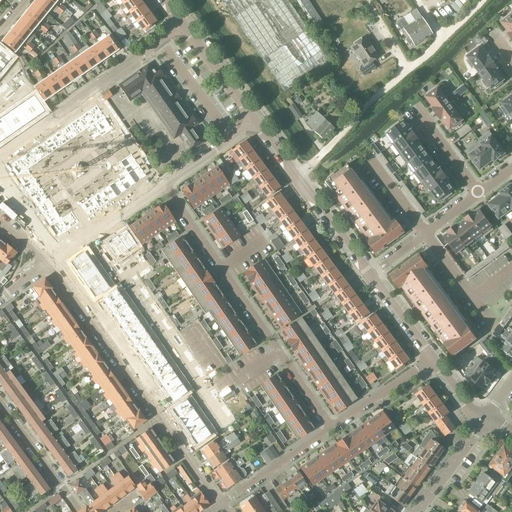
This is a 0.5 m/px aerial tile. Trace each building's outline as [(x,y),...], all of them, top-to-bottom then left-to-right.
[(46,14),(53,4),(48,0),(36,0),(33,4),(46,14)] [(56,1),(56,0),(48,0),(53,4),(58,8),(63,12),(66,8),(56,1)] [(129,13),(142,3),(139,0),(126,0),(122,3),(119,6),(122,10),(125,8),(129,13)] [(287,0),(222,0),(284,92),(329,61),(287,0)] [(318,29),(323,25),(307,1),(302,5),(318,29)] [(136,22),(149,13),(142,3),(129,13),(136,22)] [(33,4),(26,13),(38,23),(46,14),(33,4)] [(102,19),(109,13),(106,10),(100,15),(102,19)] [(432,34),(428,29),(416,10),(410,14),(415,21),(408,26),(403,18),(395,23),(401,31),(404,35),(406,38),(405,39),(410,48),(414,46),(432,34)] [(511,13),(511,14),(511,12),(501,20),(502,21),(500,22),(508,33),(506,34),(511,41),(511,40),(511,13)] [(30,33),(38,23),(26,13),(18,23),(30,33)] [(102,19),(105,22),(112,17),(109,13),(102,19)] [(149,13),(136,22),(143,32),(156,22),(149,13)] [(84,28),(80,22),(76,26),(80,31),(84,28)] [(18,23),(17,24),(10,32),(22,42),(30,33),(18,23)] [(116,49),(120,46),(107,29),(103,31),(108,37),(98,43),(107,56),(117,50),(116,49)] [(14,52),(22,42),(10,32),(2,42),(14,52)] [(364,37),(351,47),(363,66),(358,69),(363,77),(376,68),(371,62),(378,57),(364,37)] [(98,63),(107,56),(98,43),(89,49),(98,63)] [(478,74),(479,73),(493,62),(494,62),(489,55),(488,57),(480,46),(478,48),(477,47),(467,54),(468,55),(466,57),(467,59),(465,61),(472,71),(474,68),(478,74)] [(0,47),(0,60),(6,66),(13,58),(0,47)] [(89,69),(98,63),(89,49),(80,56),(89,69)] [(71,62),(65,66),(59,56),(55,58),(62,68),(71,81),(80,75),(71,62)] [(80,75),(89,69),(80,56),(71,62),(80,75)] [(62,68),(55,58),(52,61),(58,71),(53,74),(62,88),(71,81),(62,68)] [(482,79),(480,81),(487,91),(489,89),(491,91),(493,89),(494,90),(504,83),(503,82),(505,80),(497,70),(499,69),(494,62),(493,62),(479,73),(478,74),(482,79)] [(40,76),(37,71),(33,65),(30,67),(35,73),(34,73),(37,78),(40,76)] [(164,77),(158,69),(153,72),(148,65),(118,86),(129,102),(130,101),(141,93),(153,110),(151,112),(158,123),(161,121),(174,139),(180,135),(187,144),(191,150),(200,144),(203,142),(192,127),(197,124),(191,115),(190,116),(179,100),(180,99),(179,98),(176,94),(175,93),(174,94),(163,78),(164,77)] [(53,94),(62,88),(53,74),(44,81),(53,94)] [(43,100),(53,94),(44,81),(34,87),(43,100)] [(451,104),(446,98),(449,96),(443,87),(440,89),(438,87),(436,89),(435,88),(427,94),(428,95),(425,97),(433,107),(432,108),(436,114),(451,104)] [(108,90),(101,95),(105,101),(106,100),(112,96),(109,92),(108,90)] [(500,103),(502,106),(499,108),(506,117),(509,115),(511,118),(511,94),(511,93),(502,100),(503,102),(500,103)] [(34,94),(26,100),(38,117),(46,112),(34,94)] [(26,100),(18,106),(30,123),(38,117),(26,100)] [(98,104),(8,166),(58,238),(86,219),(148,177),(98,104)] [(288,107),(297,121),(302,117),(293,104),(288,107)] [(436,114),(441,120),(442,119),(450,130),(452,128),(453,129),(461,123),(461,122),(463,120),(461,118),(464,116),(458,107),(455,109),(451,104),(436,114)] [(18,106),(10,111),(22,128),(30,123),(18,106)] [(10,111),(2,117),(14,134),(22,128),(10,111)] [(330,125),(330,123),(327,120),(325,121),(315,112),(305,124),(314,132),(323,140),(334,128),(330,125)] [(492,122),(484,112),(478,116),(486,127),(492,122)] [(2,117),(0,117),(0,130),(6,139),(14,134),(2,117)] [(392,145),(412,130),(412,129),(411,130),(404,120),(400,123),(398,121),(389,128),(390,130),(384,135),(392,145)] [(472,130),(467,124),(456,132),(461,138),(472,130)] [(412,130),(392,145),(399,155),(419,140),(420,140),(412,130)] [(495,162),(506,154),(501,147),(502,147),(500,145),(493,136),(489,131),(480,137),(478,139),(495,162)] [(495,162),(478,139),(477,140),(481,145),(468,155),(480,171),(493,161),(494,163),(495,162)] [(420,140),(419,140),(399,155),(406,164),(426,150),(420,141),(420,140)] [(252,150),(247,144),(245,141),(232,150),(239,160),(252,150)] [(378,155),(381,153),(374,143),(370,146),(378,155)] [(246,169),(259,160),(252,150),(239,160),(236,162),(239,167),(242,164),(246,169)] [(413,174),(414,174),(433,159),(426,150),(406,164),(413,174)] [(381,153),(378,155),(385,165),(388,163),(381,153)] [(227,165),(225,166),(219,158),(215,160),(221,169),(223,172),(229,168),(227,165)] [(440,167),(440,168),(433,159),(414,174),(413,174),(420,184),(441,168),(440,167)] [(253,178),(265,169),(259,160),(246,169),(253,178)] [(385,165),(392,175),(395,172),(388,163),(385,165)] [(389,222),(350,169),(349,169),(346,165),(334,175),(333,174),(325,179),(326,180),(324,182),(327,186),(326,187),(366,239),(364,241),(374,255),(403,233),(393,219),(389,222)] [(208,173),(219,190),(220,191),(229,184),(216,166),(207,173),(208,173)] [(420,184),(428,193),(448,178),(441,168),(420,184)] [(260,188),(272,178),(265,169),(253,178),(250,181),(253,185),(256,183),(260,188)] [(395,172),(392,175),(399,184),(402,182),(395,172)] [(211,197),(220,191),(219,190),(208,173),(207,173),(198,179),(199,179),(211,196),(211,197)] [(229,182),(236,177),(233,173),(226,178),(229,182)] [(238,180),(236,177),(229,182),(231,185),(238,180)] [(267,197),(280,188),(272,178),(260,188),(256,190),(260,194),(263,192),(267,197)] [(453,194),(452,192),(455,189),(448,180),(449,179),(448,178),(428,193),(429,194),(431,193),(438,202),(442,199),(443,201),(453,194)] [(199,179),(198,179),(190,185),(202,202),(202,203),(211,197),(211,196),(199,179)] [(406,194),(407,194),(409,192),(410,192),(402,182),(399,184),(406,194)] [(511,208),(511,185),(511,184),(500,192),(511,208)] [(193,209),(202,203),(202,202),(190,185),(180,191),(193,209)] [(242,201),(249,196),(246,192),(240,197),(242,201)] [(269,214),(285,202),(278,192),(265,202),(266,203),(262,205),(266,210),(269,214)] [(409,192),(407,194),(406,194),(414,204),(417,201),(410,192),(409,192)] [(511,208),(500,192),(499,193),(500,194),(487,204),(499,220),(511,210),(511,208)] [(249,210),(252,208),(248,202),(251,200),(249,196),(242,201),(244,204),(249,210)] [(414,204),(421,214),(425,212),(417,201),(414,204)] [(276,223),(292,211),(285,202),(269,214),(276,223)] [(166,227),(175,221),(162,203),(153,209),(154,210),(166,227)] [(227,218),(220,208),(202,220),(209,230),(210,230),(227,218)] [(153,209),(145,215),(146,216),(158,232),(158,233),(166,227),(154,210),(153,209)] [(485,237),(494,230),(492,228),(493,227),(479,209),(475,212),(474,211),(469,215),(485,237)] [(286,230),(299,221),(292,211),(276,223),(279,227),(282,225),(286,230)] [(257,222),(264,218),(262,214),(255,219),(257,222)] [(158,232),(146,216),(145,215),(137,221),(138,221),(150,238),(150,239),(158,233),(158,232)] [(475,241),(482,235),(484,237),(485,237),(469,215),(464,219),(465,220),(461,223),(475,241)] [(215,239),(216,238),(233,227),(227,218),(210,230),(209,230),(215,239)] [(259,226),(264,223),(267,221),(264,218),(257,222),(259,226)] [(141,245),(150,239),(150,238),(138,221),(137,221),(128,227),(141,245)] [(293,239),(306,230),(299,221),(286,230),(293,239)] [(264,232),(268,229),(264,223),(259,226),(264,232)] [(466,247),(475,241),(461,223),(458,225),(457,224),(452,228),(466,247)] [(498,229),(506,240),(511,235),(511,234),(504,224),(498,229)] [(233,227),(216,238),(215,239),(222,249),(240,237),(233,227)] [(452,228),(446,232),(447,233),(443,236),(456,254),(466,247),(452,228)] [(127,229),(117,236),(129,253),(138,247),(127,229)] [(268,238),(272,235),(268,229),(264,232),(268,238)] [(300,249),(313,239),(306,230),(293,239),(289,241),(293,246),(296,243),(300,249)] [(270,241),(277,237),(275,233),(272,235),(268,238),(270,241)] [(117,236),(107,242),(119,260),(129,253),(117,236)] [(188,246),(189,246),(182,236),(167,246),(167,247),(161,251),(168,260),(188,246)] [(280,248),(276,242),(280,240),(277,237),(270,241),(272,245),(277,251),(280,248)] [(307,258),(320,248),(313,239),(300,249),(297,251),(300,255),(303,253),(307,258)] [(499,256),(509,248),(506,244),(496,251),(499,256)] [(8,245),(0,255),(0,260),(2,262),(0,264),(0,270),(1,271),(16,253),(8,245)] [(189,246),(188,246),(168,260),(174,269),(194,255),(195,255),(189,246)] [(314,267),(327,258),(320,248),(307,258),(314,267)] [(86,250),(69,263),(75,272),(93,260),(86,250)] [(490,262),(499,256),(496,251),(487,258),(490,262)] [(283,261),(290,256),(288,252),(281,257),(283,261)] [(453,357),(477,339),(426,270),(429,267),(419,253),(389,275),(400,289),(402,288),(453,357)] [(195,255),(194,255),(174,269),(180,278),(200,264),(201,264),(195,255)] [(283,261),(286,264),(293,259),(290,256),(283,261)] [(321,277),(333,267),(327,258),(314,267),(310,270),(313,274),(317,271),(320,276),(321,277)] [(482,269),(490,262),(487,258),(479,264),(482,269)] [(242,273),(249,283),(250,282),(270,268),(264,259),(262,261),(261,260),(242,273)] [(93,260),(75,272),(82,281),(99,269),(93,260)] [(207,272),(201,264),(200,264),(180,278),(186,287),(206,273),(207,272)] [(479,264),(464,275),(467,279),(482,269),(479,264)] [(328,286),(340,276),(333,267),(321,277),(320,276),(317,279),(320,283),(324,281),(328,286)] [(256,291),(277,277),(270,268),(250,282),(249,283),(255,292),(256,291)] [(99,269),(82,281),(88,290),(105,278),(99,269)] [(297,280),(303,275),(301,271),(294,276),(297,280)] [(213,282),(214,282),(207,272),(206,273),(186,287),(192,296),(213,282)] [(306,278),(303,275),(297,280),(299,283),(306,278)] [(335,295),(347,286),(340,276),(328,286),(324,288),(327,292),(331,290),(334,295),(335,295)] [(262,300),(283,286),(277,277),(256,291),(255,292),(261,301),(262,300)] [(39,296),(51,287),(45,278),(30,289),(33,293),(35,291),(39,296)] [(105,278),(88,290),(94,299),(111,287),(105,278)] [(219,290),(214,282),(213,282),(192,296),(198,305),(219,291),(219,290)] [(268,309),(289,295),(283,286),(262,300),(261,301),(267,310),(268,309)] [(341,304),(354,295),(347,286),(335,295),(334,295),(331,297),(334,302),(338,299),(341,304)] [(52,289),(52,288),(51,287),(39,296),(39,297),(37,298),(41,304),(39,305),(40,307),(56,296),(51,290),(52,289)] [(118,288),(101,300),(106,308),(124,296),(118,288)] [(198,305),(204,314),(225,300),(226,299),(219,290),(219,291),(198,305)] [(310,299),(317,294),(314,290),(311,293),(309,290),(306,293),(307,295),(310,299)] [(310,299),(312,302),(319,297),(317,294),(310,299)] [(274,318),(295,304),(289,295),(268,309),(267,310),(274,319),(274,318)] [(348,314),(361,304),(354,295),(341,304),(348,313),(348,314)] [(48,314),(62,305),(56,296),(40,307),(43,311),(45,310),(48,314)] [(124,296),(106,308),(112,316),(129,304),(124,296)] [(226,299),(225,300),(204,314),(205,314),(208,312),(214,320),(231,309),(232,308),(226,299)] [(129,304),(112,316),(117,324),(135,312),(129,304)] [(299,316),(299,315),(301,313),(295,304),(274,318),(274,319),(281,329),(299,316)] [(356,323),(368,314),(361,304),(348,314),(348,313),(345,316),(352,325),(355,323),(356,323)] [(10,316),(14,314),(11,310),(12,310),(8,305),(4,307),(10,316)] [(52,324),(67,313),(62,305),(48,314),(52,320),(51,321),(52,324)] [(238,317),(232,308),(231,309),(214,320),(220,329),(237,317),(238,317)] [(323,318),(330,313),(327,309),(320,314),(323,318)] [(135,312),(117,324),(123,332),(140,320),(135,312)] [(60,330),(73,321),(67,313),(52,324),(55,327),(57,326),(60,330)] [(330,313),(323,318),(325,321),(332,316),(330,313)] [(367,332),(380,323),(373,313),(360,323),(364,328),(361,331),(364,335),(367,333),(367,332)] [(16,324),(20,322),(14,314),(10,316),(16,324)] [(227,338),(243,326),(244,326),(238,317),(237,317),(220,329),(227,338)] [(286,342),(286,341),(307,327),(301,318),(295,322),(294,322),(279,332),(286,342)] [(503,328),(508,322),(504,319),(499,326),(503,328)] [(140,320),(123,332),(128,340),(146,328),(140,320)] [(64,340),(79,329),(73,321),(60,330),(64,336),(62,338),(64,340)] [(22,333),(26,330),(20,322),(16,324),(22,333)] [(374,342),(387,332),(380,323),(367,332),(367,333),(371,338),(368,340),(371,345),(375,342),(374,342)] [(250,335),(244,326),(243,326),(227,338),(233,347),(249,335),(250,335)] [(498,335),(503,328),(499,326),(495,332),(498,335)] [(286,342),(292,351),(293,350),(314,336),(307,327),(286,341),(286,342)] [(146,328),(128,340),(134,348),(151,336),(146,328)] [(72,347),(85,338),(79,329),(64,340),(66,343),(68,342),(72,347)] [(336,337),(343,333),(341,329),(334,333),(336,337)] [(28,341),(32,338),(26,330),(22,333),(28,341)] [(511,345),(511,335),(506,331),(502,337),(506,341),(511,345)] [(381,351),(394,341),(387,332),(374,342),(375,342),(378,347),(375,349),(378,354),(381,351)] [(498,335),(495,332),(494,332),(491,337),(494,339),(494,340),(495,341),(495,342),(502,347),(501,349),(511,356),(511,345),(506,341),(502,337),(498,335)] [(239,356),(242,354),(242,355),(257,345),(250,335),(249,335),(233,347),(239,356)] [(151,336),(134,348),(139,356),(156,344),(151,336)] [(299,359),(320,345),(314,336),(293,350),(292,351),(298,360),(299,359)] [(35,350),(41,345),(39,341),(35,344),(32,338),(28,341),(35,350)] [(76,357),(91,346),(85,338),(72,347),(76,352),(74,354),(76,357)] [(349,341),(346,343),(343,338),(339,340),(343,345),(342,346),(344,348),(351,344),(349,341)] [(490,359),(497,354),(485,338),(479,343),(490,359)] [(388,360),(401,351),(394,341),(381,351),(385,356),(382,359),(385,363),(388,360)] [(40,357),(44,355),(42,352),(45,350),(42,344),(41,345),(35,350),(40,357)] [(156,344),(139,356),(145,364),(162,352),(156,344)] [(355,357),(351,350),(354,348),(351,344),(344,348),(347,353),(351,359),(355,357)] [(298,360),(304,369),(305,368),(326,354),(320,345),(299,359),(298,360)] [(82,365),(97,354),(91,346),(76,357),(78,356),(81,361),(80,362),(80,363),(75,367),(76,368),(78,368),(81,365),(82,365)] [(401,351),(388,360),(395,370),(408,360),(401,351)] [(162,352),(145,364),(150,371),(167,360),(162,352)] [(90,372),(103,362),(97,354),(82,365),(84,368),(86,367),(90,372)] [(326,354),(305,368),(304,369),(311,378),(311,377),(332,363),(326,354)] [(46,366),(50,363),(44,355),(40,357),(46,366)] [(0,374),(4,371),(4,370),(10,366),(5,358),(0,361),(0,374)] [(167,360),(150,371),(156,379),(173,367),(167,360)] [(357,368),(364,363),(362,360),(355,365),(357,368)] [(483,389),(486,385),(488,386),(495,376),(493,375),(497,370),(483,360),(469,379),(483,389)] [(94,382),(109,371),(103,362),(90,372),(93,377),(91,378),(94,382)] [(317,387),(317,386),(338,372),(332,363),(311,377),(311,378),(317,387)] [(357,368),(360,372),(367,367),(364,363),(357,368)] [(173,367),(156,379),(161,387),(178,375),(173,367)] [(58,382),(62,380),(67,376),(63,371),(62,372),(60,369),(52,374),(58,382)] [(0,384),(2,386),(14,377),(9,371),(6,373),(4,371),(0,374),(0,384)] [(101,389),(115,379),(109,371),(94,382),(95,384),(97,383),(101,389)] [(323,395),(344,381),(338,372),(317,386),(317,387),(323,395)] [(260,386),(266,395),(283,384),(283,383),(276,373),(261,383),(262,384),(260,386)] [(178,375),(161,387),(166,395),(184,383),(178,375)] [(8,395),(20,386),(14,377),(2,386),(8,395)] [(50,386),(54,383),(51,378),(47,381),(42,384),(44,387),(49,384),(50,386)] [(105,398),(121,387),(115,379),(101,389),(105,393),(103,395),(105,398)] [(330,404),(350,390),(344,381),(323,395),(329,404),(330,404)] [(184,383),(166,395),(172,404),(190,392),(184,383)] [(283,383),(283,384),(266,395),(272,404),(289,393),(289,392),(283,383)] [(420,403),(433,393),(427,385),(410,397),(414,402),(417,399),(420,403)] [(14,403),(26,394),(20,386),(8,395),(14,403)] [(57,396),(61,393),(56,386),(53,389),(57,396)] [(113,405),(127,396),(121,387),(105,398),(107,400),(109,399),(113,405)] [(244,390),(238,396),(240,399),(247,393),(244,390)] [(350,405),(349,404),(357,399),(350,390),(330,404),(329,404),(336,414),(350,405)] [(296,401),(289,392),(289,393),(272,404),(278,413),(295,401),(296,401)] [(62,402),(66,400),(61,393),(57,396),(62,402)] [(426,411),(439,402),(433,393),(420,403),(426,411)] [(20,411),(32,402),(26,394),(14,403),(20,411)] [(77,407),(80,405),(73,396),(70,398),(77,407)] [(117,415),(133,404),(127,396),(113,405),(117,409),(114,411),(117,415)] [(177,419),(194,407),(188,398),(171,410),(177,419)] [(302,410),(296,401),(295,401),(278,413),(284,422),(301,410),(302,410)] [(26,420),(38,411),(32,402),(20,411),(26,420)] [(432,420),(445,410),(439,402),(426,411),(432,420)] [(82,414),(85,412),(88,410),(83,403),(80,405),(77,407),(82,414)] [(139,412),(139,410),(138,411),(133,404),(117,415),(119,417),(120,415),(125,421),(127,419),(127,420),(139,412)] [(183,428),(200,416),(194,407),(177,419),(183,428)] [(284,422),(290,431),(307,419),(308,419),(302,410),(301,410),(284,422)] [(444,416),(448,413),(445,410),(432,420),(438,428),(448,420),(444,416)] [(32,428),(45,419),(38,411),(26,420),(32,428)] [(255,411),(250,415),(257,425),(262,421),(255,411)] [(372,418),(372,419),(384,435),(384,436),(394,429),(382,411),(372,418)] [(82,414),(87,422),(91,420),(89,416),(88,417),(85,412),(82,414)] [(131,430),(146,420),(139,412),(127,420),(130,425),(129,426),(131,430)] [(200,416),(183,428),(189,437),(206,425),(200,416)] [(363,424),(363,425),(375,442),(384,436),(384,435),(372,419),(372,418),(363,424)] [(38,436),(54,425),(50,420),(44,425),(42,422),(45,420),(45,419),(32,428),(38,436)] [(308,419),(307,419),(290,431),(297,440),(299,438),(299,439),(300,439),(315,429),(308,419)] [(444,436),(451,431),(454,429),(448,420),(438,428),(444,436)] [(51,435),(58,430),(63,426),(59,421),(54,425),(38,436),(44,444),(53,438),(51,435)] [(95,432),(98,430),(93,423),(90,425),(95,432)] [(366,448),(375,442),(363,425),(363,424),(354,430),(354,431),(366,448)] [(206,425),(189,437),(196,447),(213,435),(206,425)] [(408,427),(402,432),(408,441),(412,438),(409,433),(411,431),(408,427)] [(138,446),(140,449),(156,437),(150,428),(136,439),(140,445),(138,446)] [(100,439),(103,436),(98,430),(95,432),(100,439)] [(345,436),(346,437),(357,454),(358,454),(366,448),(354,431),(354,430),(345,436)] [(13,440),(9,434),(7,432),(0,437),(0,445),(2,444),(4,447),(13,440)] [(206,459),(237,438),(233,433),(216,445),(213,441),(200,450),(206,459)] [(108,450),(114,446),(105,435),(103,436),(100,439),(108,450)] [(50,452),(66,441),(62,436),(55,441),(53,438),(44,444),(50,452)] [(336,443),(336,444),(348,460),(348,461),(358,454),(357,454),(346,437),(345,436),(336,443)] [(147,456),(162,445),(156,437),(140,449),(142,452),(144,451),(147,456)] [(237,438),(206,459),(212,469),(226,459),(222,454),(240,442),(237,438)] [(424,449),(437,458),(444,449),(431,439),(424,449)] [(19,449),(18,447),(13,440),(4,447),(7,450),(0,455),(3,460),(19,449)] [(56,460),(65,454),(63,451),(69,446),(66,441),(50,452),(56,460)] [(278,456),(277,454),(282,451),(276,442),(272,445),(266,449),(271,458),(272,457),(273,459),(278,456)] [(336,444),(336,443),(327,449),(328,449),(339,466),(340,467),(348,461),(348,460),(336,444)] [(406,443),(401,447),(408,452),(411,447),(406,443)] [(149,462),(151,465),(168,453),(162,445),(147,456),(151,461),(149,462)] [(116,458),(126,451),(123,446),(117,450),(113,453),(116,458)] [(511,453),(503,446),(496,456),(511,467),(511,453)] [(25,457),(21,451),(19,449),(3,460),(7,465),(14,460),(16,463),(25,457)] [(318,455),(319,456),(330,472),(331,473),(340,467),(339,466),(328,449),(327,449),(318,455)] [(430,468),(437,458),(424,449),(417,458),(415,456),(415,457),(430,468)] [(62,468),(78,457),(74,452),(67,457),(65,454),(56,460),(62,468)] [(159,473),(164,469),(174,462),(168,453),(151,465),(152,466),(153,468),(155,467),(159,473)] [(387,465),(398,458),(397,458),(394,454),(383,461),(387,465)] [(74,467),(81,462),(84,460),(81,455),(78,457),(62,468),(70,479),(78,472),(77,470),(74,467)] [(309,461),(310,462),(321,478),(322,479),(331,473),(330,472),(319,456),(318,455),(309,461)] [(510,472),(511,469),(511,467),(496,456),(489,465),(504,477),(508,471),(510,472)] [(31,465),(30,463),(25,457),(16,463),(19,466),(12,472),(15,476),(31,465)] [(424,477),(430,468),(415,457),(408,466),(424,477)] [(220,480),(239,467),(237,464),(233,468),(228,461),(213,470),(220,480)] [(310,462),(309,461),(299,468),(312,486),(322,479),(321,478),(310,462)] [(377,466),(373,469),(377,473),(379,475),(386,467),(381,463),(377,466)] [(37,473),(33,467),(31,465),(15,476),(19,481),(26,476),(28,479),(37,473)] [(176,468),(188,485),(192,482),(180,465),(176,468)] [(416,488),(424,477),(408,466),(400,477),(416,488)] [(220,480),(226,489),(245,476),(246,473),(243,468),(240,468),(239,467),(220,480)] [(166,474),(169,480),(177,474),(174,469),(167,473),(166,474)] [(127,493),(135,487),(128,476),(123,480),(118,472),(114,475),(119,483),(127,493)] [(296,490),(305,484),(297,472),(288,478),(296,490)] [(43,481),(41,479),(37,473),(28,479),(30,482),(24,487),(27,492),(43,481)] [(378,480),(368,473),(365,478),(374,485),(378,480)] [(504,482),(492,473),(488,478),(482,473),(475,483),(493,496),(504,482)] [(161,485),(169,480),(166,474),(162,477),(158,480),(161,485)] [(119,499),(127,493),(119,483),(114,475),(110,478),(115,486),(111,488),(119,499)] [(409,497),(416,488),(400,477),(394,486),(409,497)] [(288,496),(296,490),(288,478),(280,484),(281,487),(288,496)] [(78,493),(88,506),(86,507),(79,511),(100,511),(102,511),(98,506),(94,501),(78,480),(70,486),(76,495),(78,493)] [(49,489),(44,483),(43,481),(27,492),(31,498),(38,493),(40,496),(49,489)] [(150,484),(146,486),(142,481),(136,486),(140,491),(138,492),(144,501),(152,495),(155,493),(156,492),(150,484)] [(360,498),(368,492),(361,483),(353,490),(360,498)] [(493,497),(493,496),(475,483),(468,493),(481,503),(488,493),(493,497)] [(119,499),(111,488),(107,491),(102,484),(98,487),(103,494),(111,505),(119,499)] [(349,485),(320,505),(324,511),(326,511),(343,503),(340,499),(352,490),(349,485)] [(402,506),(409,497),(394,486),(387,495),(402,506)] [(102,511),(111,505),(103,494),(98,487),(93,490),(99,497),(94,501),(98,506),(102,511)] [(282,500),(288,496),(281,487),(276,491),(282,500)] [(190,499),(200,511),(205,508),(205,507),(208,504),(197,489),(193,492),(196,495),(190,499)] [(275,511),(276,511),(281,509),(269,492),(264,494),(267,498),(273,507),(273,508),(275,511)] [(379,499),(380,497),(375,493),(372,497),(378,500),(373,507),(369,504),(366,508),(370,511),(391,511),(384,506),(386,504),(379,499)] [(61,499),(61,498),(57,494),(50,499),(54,504),(61,499)] [(199,511),(200,511),(190,499),(187,494),(183,498),(187,503),(182,507),(185,511),(197,511),(198,511),(199,511)] [(243,511),(251,511),(260,506),(253,496),(239,506),(243,511)] [(480,511),(479,511),(465,501),(462,505),(460,505),(458,508),(458,510),(457,511),(458,511),(486,511),(483,509),(480,511)] [(168,511),(161,503),(158,505),(163,511),(168,511)]
